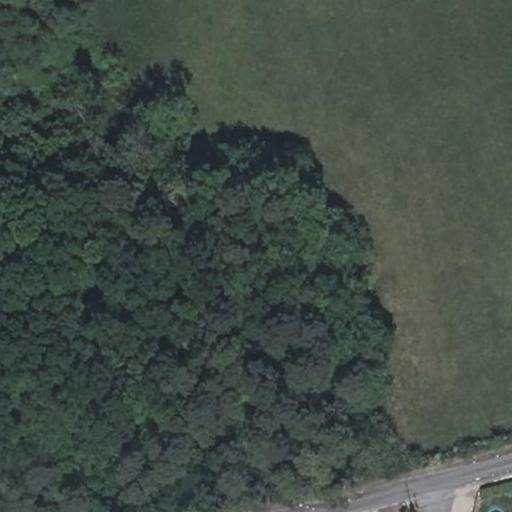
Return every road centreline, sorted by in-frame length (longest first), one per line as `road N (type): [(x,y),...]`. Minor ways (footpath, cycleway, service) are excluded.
road 1 (unclassified): [(511,463),(311,511)]
road 2 (track): [(0,356),(74,511)]
